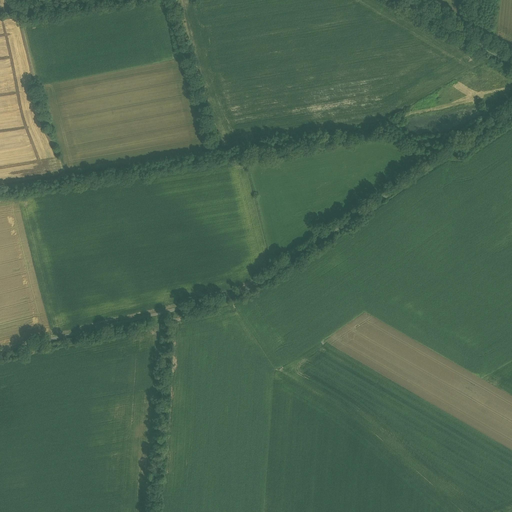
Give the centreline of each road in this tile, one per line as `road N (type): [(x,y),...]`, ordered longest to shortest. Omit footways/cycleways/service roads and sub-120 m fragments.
road 1 (residential): [(0,347),(235,296),(511,113)]
road 2 (residential): [(407,0),(511,59)]
